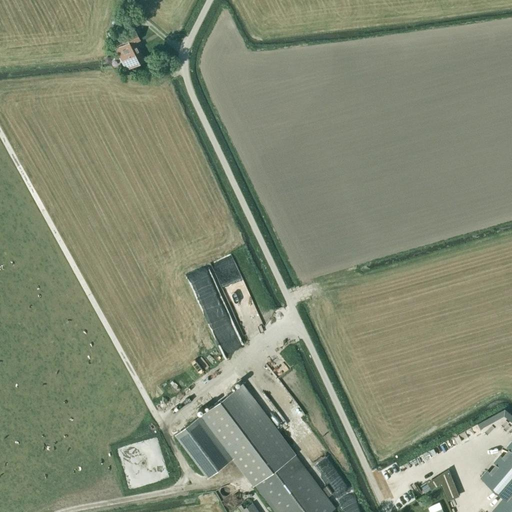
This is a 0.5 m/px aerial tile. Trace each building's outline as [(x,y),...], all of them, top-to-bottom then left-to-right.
[(134,31),(130,33),(130,32),(111,42),(115,49),(125,70),(144,60),(135,42),(139,40),(134,31)] [(249,294),(233,252),(212,260),(228,302),(249,294)] [(331,511),(335,508),(242,384),(176,434),(208,476),(233,458),(254,486),(255,485),(275,511),(331,511)] [(504,497),(491,511),(511,511),(511,446),(484,480),(481,477),(480,477),(504,497)] [(320,464),(328,475),(337,469),(329,457),(320,464)] [(238,507),(241,511),(258,511),(249,499),(238,507)]
